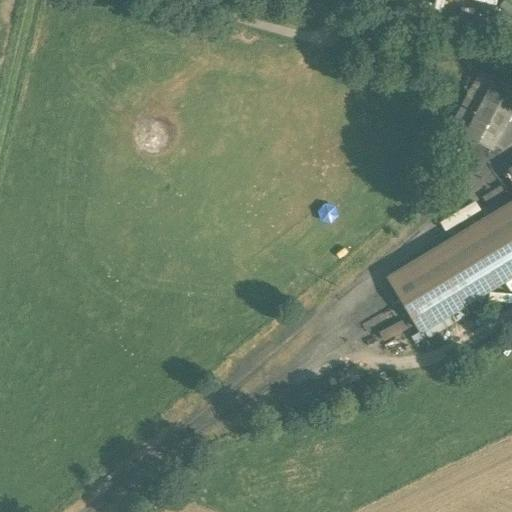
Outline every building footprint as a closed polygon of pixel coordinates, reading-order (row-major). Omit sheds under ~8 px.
[(491,84),(477,76),(472,85),(486,93),(491,84)] [(511,94),(491,84),(486,93),(463,137),(478,145),(491,152),(495,145),(511,112),(511,94)] [(486,93),(472,85),(449,129),(463,137),(486,93)] [(511,112),(495,145),(502,149),(511,140),(511,112)] [(511,278),(511,201),(388,277),(397,292),(405,305),(414,321),(422,334),(511,278)]
